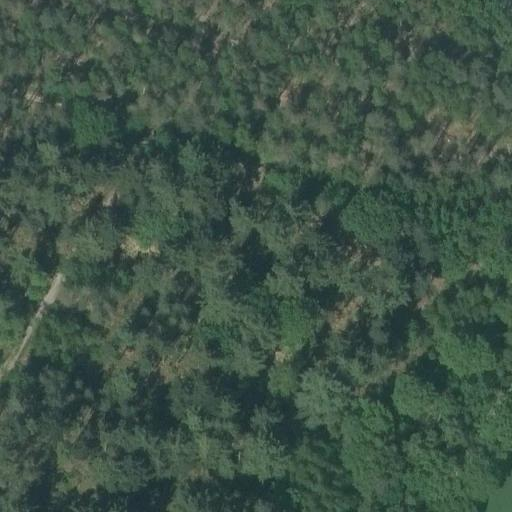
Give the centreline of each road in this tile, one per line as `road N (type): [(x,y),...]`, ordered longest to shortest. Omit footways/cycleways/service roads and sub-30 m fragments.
road 1 (track): [(0,96),(511,253)]
road 2 (track): [(145,140),(0,374)]
road 3 (track): [(511,391),(437,511)]
